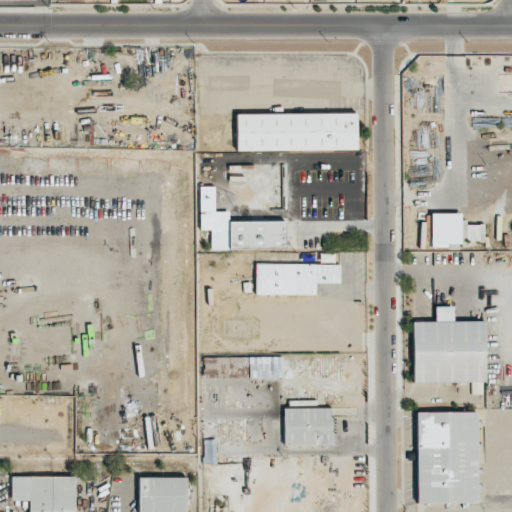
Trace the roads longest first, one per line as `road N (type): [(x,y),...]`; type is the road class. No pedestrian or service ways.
road 1 (tertiary): [(511,27),(0,26)]
road 2 (residential): [(388,511),(383,27)]
